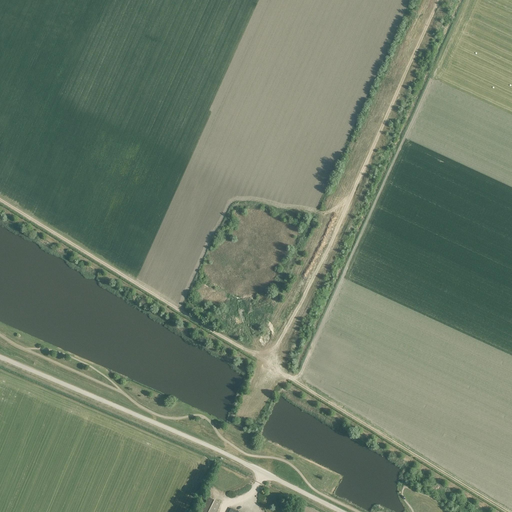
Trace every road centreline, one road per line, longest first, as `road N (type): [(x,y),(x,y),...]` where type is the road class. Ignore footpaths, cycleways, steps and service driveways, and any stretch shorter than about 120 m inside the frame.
road 1 (track): [(439,0),(271,364)]
road 2 (unclassified): [(339,511),(0,357)]
road 3 (track): [(0,201),(271,364)]
road 4 (track): [(271,364),(507,511)]
